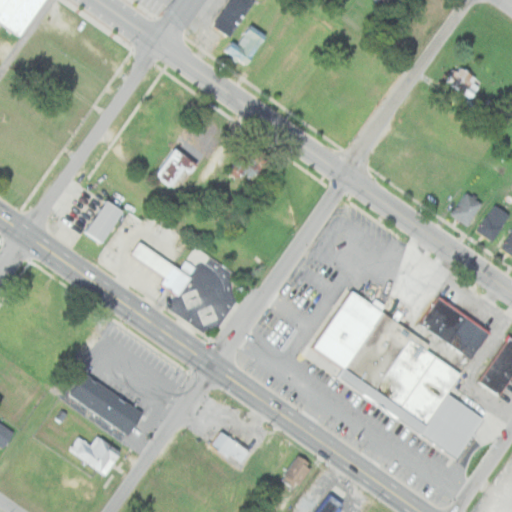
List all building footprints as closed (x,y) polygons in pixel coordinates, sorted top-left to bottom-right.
[(0,23),(0,0),(42,0),(17,36),(0,23)] [(213,26),(232,0),(257,0),(229,37),(213,26)] [(228,50),(244,64),(266,39),(249,25),(228,50)] [(478,79),(457,63),(443,81),(465,97),(478,79)] [(456,107),(466,115),(474,105),(464,97),(456,107)] [(267,160),(244,144),(226,171),(248,186),(267,160)] [(185,172),(192,163),(166,146),(147,175),(166,187),(179,168),(185,172)] [(449,213),(465,225),(482,203),(465,191),(449,213)] [(102,243),(122,211),(104,199),(84,231),(102,243)] [(491,241),(508,214),(493,205),(476,231),(491,241)] [(511,228),(500,248),(511,255),(511,228)] [(238,269),(248,256),(226,238),(216,251),(238,269)] [(165,275),(160,284),(178,295),(190,275),(138,243),(130,254),(165,275)] [(307,347),(346,289),(381,312),(342,370),(307,347)] [(419,322),(437,296),(490,332),(472,358),(419,322)] [(381,312),(412,333),(409,338),(368,399),(337,378),(342,370),(381,312)] [(477,381),(508,335),(511,337),(511,376),(499,396),(477,381)] [(368,399),(409,338),(435,356),(394,417),(368,399)] [(394,417),(435,356),(461,373),(447,394),(420,434),(394,417)] [(128,435),(143,413),(85,372),(70,394),(128,435)] [(420,434),(447,394),(483,418),(456,458),(420,434)] [(14,429),(0,421),(0,445),(4,448),(14,429)] [(237,464),(247,452),(221,429),(211,442),(237,464)] [(67,449),(105,474),(120,451),(96,435),(91,444),(77,435),(67,449)] [(276,470),(289,449),(271,438),(258,460),(276,470)] [(293,488),(312,465),(298,454),(279,477),(293,488)] [(319,511),(333,511),(341,502),(332,495),(319,511)]
